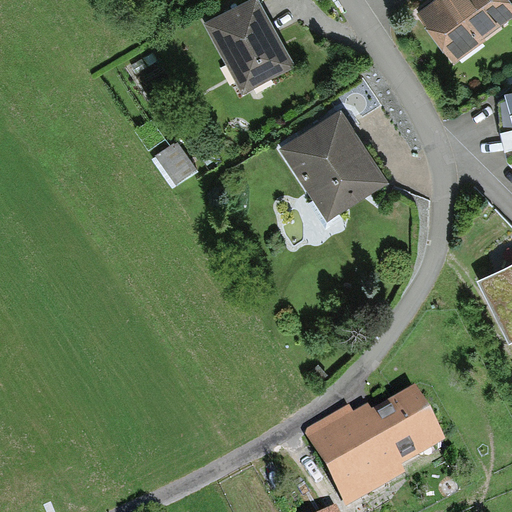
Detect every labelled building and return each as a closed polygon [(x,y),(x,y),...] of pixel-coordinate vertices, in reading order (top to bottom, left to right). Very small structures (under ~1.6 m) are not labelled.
[(239,0),(204,20),(243,92),(298,62),(263,0),(239,0)] [(511,0),(430,0),(417,11),(455,59),(511,14),(511,0)] [(511,86),(505,88),(506,92),(500,98),(500,128),(508,159),(511,162),(511,86)] [(308,201),(326,228),(344,216),(340,211),(390,178),(342,105),(280,146),(314,197),(308,201)] [(152,156),(174,187),(200,168),(178,138),(152,156)] [(511,257),(477,276),(510,338),(511,337),(511,257)] [(306,436),(346,509),(407,476),(404,469),(448,445),(417,387),(372,412),(369,406),(354,414),(350,407),(307,430),(306,436)]
